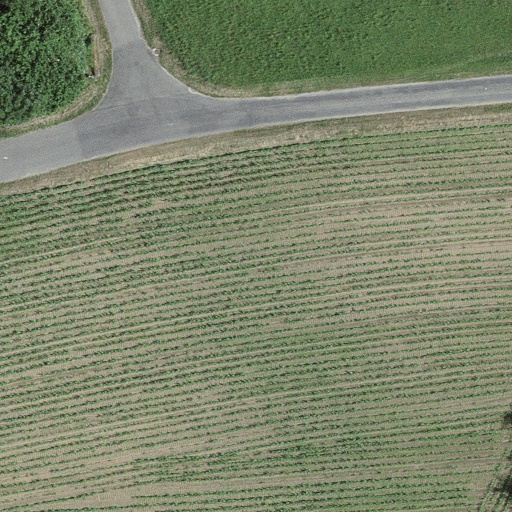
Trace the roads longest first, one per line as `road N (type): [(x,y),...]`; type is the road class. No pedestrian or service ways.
road 1 (unclassified): [(149,128),(511,90)]
road 2 (unclassified): [(0,160),(149,128)]
road 3 (unclassified): [(149,128),(109,0)]
